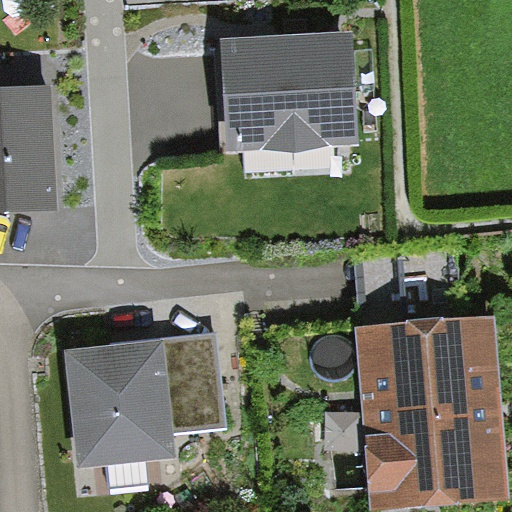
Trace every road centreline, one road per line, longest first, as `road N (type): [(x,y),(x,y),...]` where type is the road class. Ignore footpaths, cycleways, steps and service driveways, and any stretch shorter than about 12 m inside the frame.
road 1 (residential): [(117,285),(104,0)]
road 2 (residential): [(6,291),(21,511)]
road 3 (residential): [(117,285),(337,278)]
